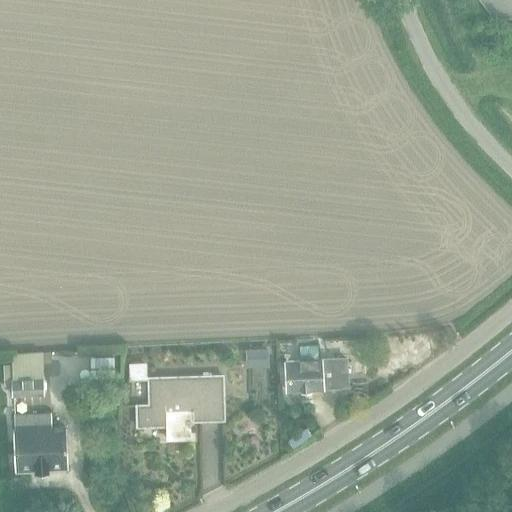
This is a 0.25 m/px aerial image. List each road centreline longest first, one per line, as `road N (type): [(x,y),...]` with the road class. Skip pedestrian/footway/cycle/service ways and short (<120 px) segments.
road 1 (unclassified): [(208,511),(316,453),(445,367),(511,310)]
road 2 (primary): [(280,511),(455,399),(511,350)]
road 3 (unclassified): [(338,511),(511,394)]
road 4 (unclassified): [(511,169),(414,43),(399,0)]
